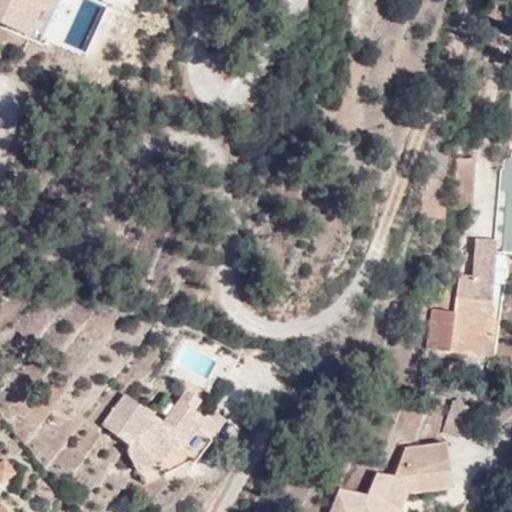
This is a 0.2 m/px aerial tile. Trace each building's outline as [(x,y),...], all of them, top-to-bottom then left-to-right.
[(0,0),(0,23),(34,41),(54,0),(0,0)] [(440,196),(442,177),(446,147),(427,143),(422,175),(419,192),(440,196)] [(473,188),(474,152),(452,151),(452,189),(473,188)] [(511,154),(499,153),(488,246),(473,246),(471,259),(457,258),(454,304),(430,301),(425,344),(492,350),(496,305),(493,306),(499,248),(511,248),(511,154)] [(447,197),(440,196),(419,192),(415,215),(443,220),(447,197)] [(324,372),(331,355),(318,351),(311,367),(324,372)] [(161,415),(121,393),(101,418),(125,442),(120,451),(137,466),(175,447),(188,457),(225,415),(211,406),(204,415),(194,407),(200,397),(185,384),(161,415)] [(466,398),(452,412),(462,421),(476,407),(466,398)] [(462,421),(452,412),(437,428),(448,436),(462,421)] [(433,485),(443,474),(448,438),(405,449),(396,480),(378,479),(375,487),(399,507),(401,492),(433,485)] [(0,479),(12,471),(3,456),(0,457),(0,479)] [(442,484),(443,474),(433,485),(442,484)] [(397,511),(399,507),(375,487),(368,504),(343,500),(336,511),(397,511)]
